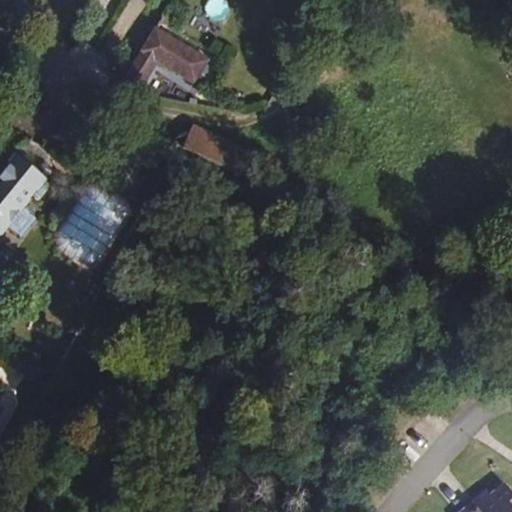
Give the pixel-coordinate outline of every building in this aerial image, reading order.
[(215,0),(210,0),(208,16),(223,19),(226,2),(215,0)] [(209,59),(156,29),(130,71),(122,83),(140,92),(158,62),(194,83),(209,59)] [(253,153),(193,125),(182,148),(215,164),(242,177),(253,153)] [(22,212),(33,197),(39,201),(52,185),(35,171),(17,157),(0,178),(0,235),(6,228),(16,235),(30,218),(22,212)] [(64,175),(56,165),(41,157),(35,171),(52,185),(64,175)] [(511,511),(511,492),(505,484),(481,505),(487,511),(511,511)] [(490,497),(485,492),(476,499),(481,505),(490,497)] [(487,511),(481,505),(476,499),(460,511),(487,511)]
